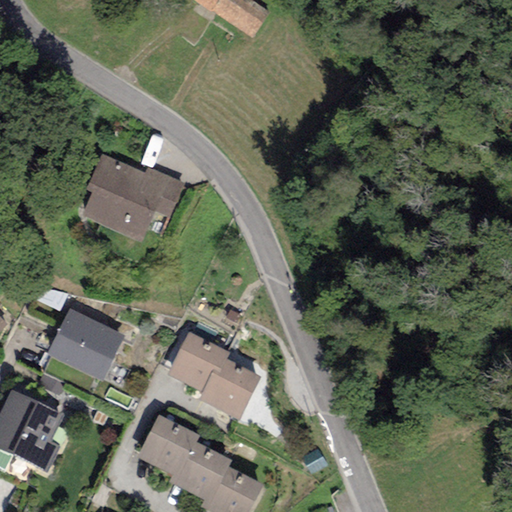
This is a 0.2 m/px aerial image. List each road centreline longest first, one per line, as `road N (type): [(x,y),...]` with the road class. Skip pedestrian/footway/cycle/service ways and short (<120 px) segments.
road 1 (tertiary): [(381,511),(271,255),(228,177),(184,134),(19,24),(6,0)]
road 2 (unknown): [(210,511),(199,499),(137,476),(131,465),(168,381)]
